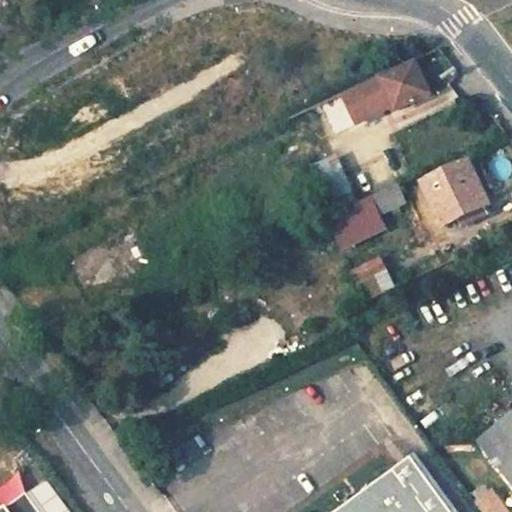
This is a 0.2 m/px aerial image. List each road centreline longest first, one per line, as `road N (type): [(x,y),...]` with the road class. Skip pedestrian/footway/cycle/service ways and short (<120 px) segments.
road 1 (residential): [(120,511),(0,347)]
road 2 (residential): [(0,90),(77,34),(134,9)]
road 3 (primary): [(401,0),(455,27),(511,97)]
